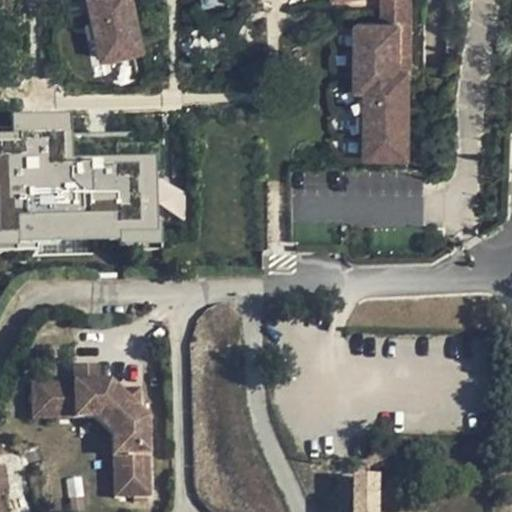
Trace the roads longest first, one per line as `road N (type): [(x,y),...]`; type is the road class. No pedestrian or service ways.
road 1 (residential): [(177,290),(511,272)]
road 2 (residential): [(177,290),(187,511)]
road 3 (residential): [(0,349),(27,299),(44,292),(177,290)]
